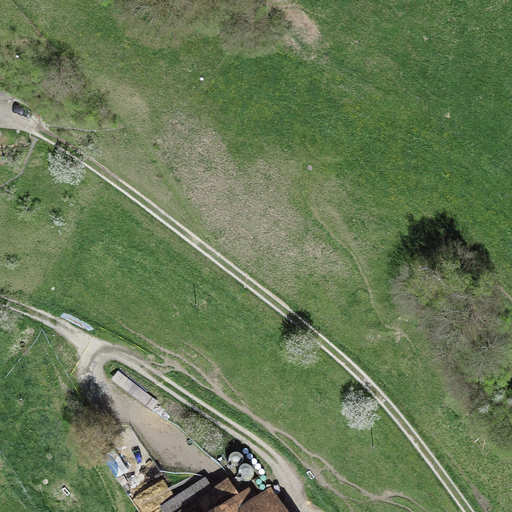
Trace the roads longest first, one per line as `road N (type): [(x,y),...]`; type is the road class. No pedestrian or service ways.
road 1 (track): [(0,114),(64,149),(358,375),(464,511)]
road 2 (track): [(316,511),(290,477),(226,422),(0,301)]
road 3 (track): [(186,477),(146,422),(107,393),(96,372),(103,351)]
